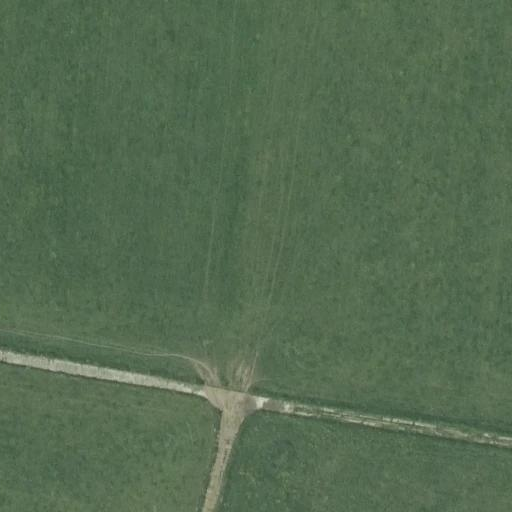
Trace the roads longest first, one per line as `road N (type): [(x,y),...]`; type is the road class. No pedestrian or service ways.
road 1 (track): [(208,511),(238,398),(0,357)]
road 2 (track): [(238,398),(511,442)]
